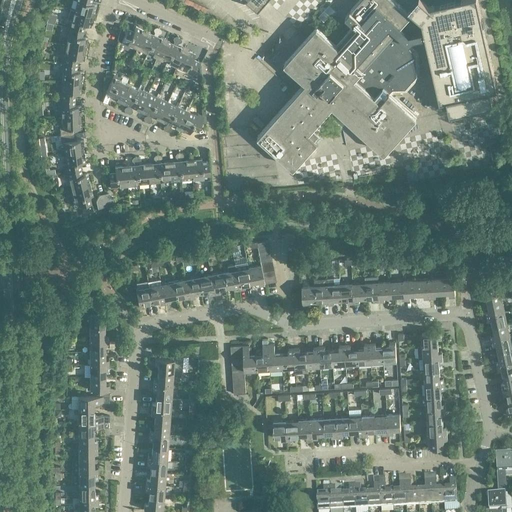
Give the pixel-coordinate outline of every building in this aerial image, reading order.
[(77,0),(75,9),(93,15),(96,4),(91,3),(91,0),(77,0)] [(295,72),(289,79),(290,86),(296,91),(258,134),(258,136),(292,167),(294,167),(318,139),(323,133),(314,126),(332,106),(383,152),(385,151),(416,117),(416,116),(392,94),(394,91),(406,91),(420,76),(418,52),(409,44),(396,32),(401,26),(410,15),(410,14),(394,0),(358,0),(349,10),(350,11),(345,16),(354,24),(336,44),(316,26),(283,62),(295,72)] [(478,0),(454,0),(427,6),(426,4),(417,13),(421,16),(424,30),(409,33),(401,26),(396,32),(409,44),(414,38),(426,36),(440,100),(447,99),(450,113),(493,103),(490,89),(497,88),(478,0)] [(327,7),(320,14),(325,20),(332,13),(327,7)] [(90,26),(93,15),(70,8),(67,19),(70,20),(68,26),(81,29),(82,23),(90,26)] [(134,30),(128,28),(121,24),(117,40),(127,45),(128,43),(138,48),(146,30),(136,25),(134,30)] [(81,29),(68,26),(67,26),(67,34),(69,34),(67,45),(85,48),(87,37),(80,36),(81,29)] [(153,34),(146,30),(138,48),(147,52),(159,27),(157,26),(154,27),(153,29),(154,32),(153,34)] [(159,27),(147,52),(157,57),(165,39),(158,36),(159,34),(161,33),(162,31),(161,28),(159,27)] [(173,43),(165,39),(157,57),(167,61),(179,37),(176,36),(174,36),(173,39),(174,41),(173,43)] [(179,37),(167,61),(177,66),(185,48),(177,45),(178,43),(181,42),(181,40),(181,38),(179,37)] [(85,48),(67,45),(65,55),(63,55),(62,63),(77,64),(78,58),(84,59),(85,48)] [(195,53),(185,48),(177,66),(186,70),(186,72),(192,75),(194,70),(198,61),(193,58),(195,53)] [(77,64),(62,63),(61,70),(63,70),(62,81),(82,82),(82,71),(77,70),(77,64)] [(120,77),(114,74),(108,86),(110,90),(113,91),(110,96),(121,101),(129,84),(119,79),(120,77)] [(82,82),(62,81),(62,91),(59,91),(59,99),(75,99),(75,93),(81,93),(82,82)] [(129,84),(121,101),(128,104),(127,106),(125,107),(124,109),(125,112),(127,113),(138,88),(129,84)] [(148,93),(138,88),(127,113),(129,113),(132,113),(133,110),(132,108),(133,106),(140,110),(148,93)] [(148,93),(140,110),(148,113),(147,115),(144,116),(144,118),(144,121),(146,122),(160,93),(157,92),(155,96),(148,93)] [(160,93),(146,122),(148,123),(151,122),(152,119),(151,117),(152,115),(160,119),(168,102),(160,98),(161,94),(160,93)] [(75,99),(59,99),(60,106),(62,106),(62,117),(81,116),(80,105),(75,105),(75,99)] [(168,102),(160,119),(167,123),(166,124),(164,125),(163,127),(164,130),(166,131),(179,103),(177,101),(175,105),(168,102)] [(179,103),(166,131),(168,132),(171,131),(172,128),(171,126),(172,125),(179,128),(187,111),(178,107),(180,103),(179,103)] [(197,115),(187,111),(179,128),(189,133),(192,128),(197,130),(203,117),(206,117),(205,108),(201,108),(201,115),(198,113),(197,115)] [(81,116),(62,117),(62,128),(60,128),(60,132),(55,133),(55,135),(56,135),(56,136),(76,134),(76,127),(81,127),(81,116)] [(76,134),(56,136),(56,137),(61,136),(61,143),(64,143),(65,153),(84,150),(82,139),(77,140),(76,134)] [(84,150),(65,153),(66,164),(64,164),(65,168),(59,169),(60,173),(65,171),(81,168),(80,162),(85,161),(84,150)] [(179,152),(177,153),(175,155),(175,157),(177,158),(177,160),(169,161),(171,180),(182,179),(179,152)] [(184,154),(182,152),(179,152),(182,179),(192,178),(190,159),(182,160),(182,158),(184,156),(184,154)] [(158,154),(155,155),(154,157),(154,159),(156,161),(156,162),(148,163),(149,182),(160,181),(158,154)] [(162,156),(160,154),(158,154),(160,181),(171,180),(169,161),(161,162),(160,160),(162,158),(162,156)] [(136,156),(134,157),(132,159),(132,161),(134,163),(135,164),(126,165),(128,184),(139,183),(136,156)] [(141,158),(138,156),(136,156),(139,183),(149,182),(148,163),(139,164),(139,162),(141,160),(141,158)] [(202,158),(190,159),(192,178),(203,177),(203,179),(210,179),(209,166),(208,166),(208,161),(202,161),(202,158)] [(117,185),(128,184),(126,165),(115,166),(116,172),(109,173),(111,188),(117,187),(117,185)] [(81,168),(65,171),(67,179),(69,179),(72,189),(90,184),(88,173),(83,175),(81,168)] [(90,184),(72,189),(75,199),(73,200),(74,206),(87,203),(85,197),(93,195),(90,184)] [(268,240),(257,242),(257,246),(258,248),(269,246),(268,240)] [(269,246),(258,248),(259,254),(271,252),(269,246)] [(271,252),(259,254),(260,260),(272,258),(271,252)] [(272,258),(260,260),(261,265),(261,266),(273,263),(272,258)] [(251,282),(248,267),(247,261),(234,264),(239,288),(245,287),(244,284),(251,282)] [(273,263),(261,266),(262,272),(274,269),(273,263)] [(239,288),(234,264),(227,265),(229,271),(223,272),(226,287),(233,286),(233,289),(239,288)] [(261,265),(248,267),(251,282),(258,281),(258,285),(264,283),(263,278),(262,272),(261,266),(261,265)] [(274,269),(262,272),(263,278),(275,275),(274,269)] [(223,272),(211,274),(214,293),(220,292),(219,288),(226,287),(223,272)] [(211,274),(198,276),(201,292),(208,290),(209,294),(214,293),(211,274)] [(275,275),(263,278),(264,283),(276,281),(275,275)] [(198,276),(186,279),(189,297),(195,296),(194,293),(201,292),(198,276)] [(379,300),(378,281),(378,276),(365,276),(365,282),(366,297),(373,297),(373,301),(379,300)] [(454,276),(441,277),(442,293),(449,292),(449,296),(455,295),(454,276)] [(441,277),(428,278),(430,297),(436,297),(435,293),(442,293),(441,277)] [(315,285),(316,300),(322,300),(323,304),(329,303),(327,278),(314,279),(315,285)] [(341,299),(340,283),(334,284),(334,278),(327,278),(329,303),(334,303),(334,299),(341,299)] [(428,278),(416,279),(417,294),(424,294),(424,297),(430,297),(428,278)] [(164,302),(161,283),(160,279),(147,281),(148,286),(151,301),(158,300),(159,303),(164,302)] [(186,279),(173,281),(176,296),(183,295),(183,299),(189,297),(186,279)] [(403,279),(391,280),(392,296),(399,295),(399,299),(404,299),(403,279)] [(416,279),(403,279),(404,299),(410,298),(410,295),(417,294),(416,279)] [(391,280),(378,281),(379,300),(385,300),(384,296),(392,296),(391,280)] [(173,281),(161,283),(164,302),(170,301),(169,298),(176,296),(173,281)] [(365,282),(353,283),(354,302),(360,301),(359,298),(366,297),(365,282)] [(353,283),(340,283),(341,299),(348,299),(348,302),(354,302),(353,283)] [(315,285),(302,286),(303,305),(309,304),(309,301),(316,300),(315,285)] [(499,285),(481,289),(482,295),(485,295),(487,301),(502,298),(499,285)] [(148,286),(135,288),(139,307),(145,306),(145,302),(151,301),(148,286)] [(502,298),(487,301),(488,308),(485,309),(486,314),(505,310),(502,298)] [(505,310),(486,314),(487,320),(491,319),(492,326),(507,323),(505,310)] [(109,313),(89,313),(89,326),(105,326),(105,319),(109,319),(109,313)] [(507,323),(492,326),(493,333),(490,333),(491,339),(510,335),(507,323)] [(105,326),(89,326),(90,339),(109,338),(109,333),(105,333),(105,326)] [(441,331),(422,332),(423,345),(438,344),(438,337),(441,337),(441,331)] [(511,344),(510,335),(491,339),(493,345),(496,344),(497,351),(511,347),(511,344)] [(109,338),(90,339),(90,351),(105,351),(105,344),(109,344),(109,338)] [(389,345),(383,346),(384,361),(397,360),(396,342),(389,342),(389,345)] [(263,353),(256,354),(257,369),(270,368),(268,343),(262,344),(263,353)] [(274,343),(268,343),(270,368),(283,368),(282,352),(275,353),(274,343)] [(364,347),(357,347),(358,363),(371,362),(370,343),(364,343),(364,347)] [(376,343),(370,343),(371,362),(384,361),(383,346),(376,346),(376,343)] [(350,344),(345,345),(346,364),(358,363),(357,347),(351,348),(350,344)] [(438,344),(423,345),(423,358),(443,356),(442,351),(438,351),(438,344)] [(243,351),(244,357),(244,363),(244,369),(244,370),(257,369),(256,354),(250,354),(249,345),(243,345),(243,351)] [(339,349),(332,349),(333,364),(346,364),(345,345),(339,345),(339,349)] [(314,350),(307,351),(308,366),(320,365),(319,346),(313,347),(314,350)] [(325,346),(319,346),(320,365),(333,364),(332,349),(325,349),(325,346)] [(511,347),(497,351),(499,357),(495,358),(497,364),(511,360),(511,347)] [(288,352),(282,352),(283,368),(295,367),(294,348),(288,348),(288,352)] [(308,372),(307,351),(300,351),(300,348),(294,348),(295,367),(296,373),(308,372)] [(105,351),(90,351),(90,364),(109,364),(109,358),(105,358),(105,351)] [(443,356),(423,358),(424,370),(440,369),(439,363),(443,362),(443,356)] [(158,364),(158,371),(173,372),(174,359),(155,357),(154,364),(158,364)] [(511,360),(497,364),(498,370),(501,369),(503,376),(511,373),(511,360)] [(109,364),(90,364),(90,377),(105,376),(105,370),(109,369),(109,364)] [(440,369),(424,370),(425,383),(444,382),(444,376),(440,376),(440,369)] [(173,372),(158,371),(157,378),(153,377),(153,383),(172,384),(173,372)] [(511,373),(503,376),(504,382),(501,383),(502,389),(511,386),(511,373)] [(109,396),(109,389),(109,383),(105,383),(105,376),(90,377),(90,390),(97,390),(97,396),(109,396)] [(444,382),(425,383),(426,396),(441,395),(441,388),(444,388),(444,382)] [(172,384),(153,383),(153,389),(156,389),(156,396),(171,397),(172,384)] [(511,386),(502,389),(503,394),(506,394),(508,400),(511,399),(511,386)] [(441,395),(426,396),(427,408),(445,407),(445,401),(442,402),(441,395)] [(109,402),(109,396),(97,396),(78,396),(78,409),(94,409),(94,402),(109,402)] [(171,397),(156,396),(155,403),(152,402),(151,408),(170,410),(171,397)] [(445,407),(427,408),(427,421),(443,420),(442,413),(446,413),(445,407)] [(170,410),(151,408),(151,414),(154,414),(154,421),(169,422),(170,410)] [(94,409),(78,409),(78,422),(109,421),(109,416),(94,416),(94,409)] [(400,413),(387,414),(388,433),(394,433),(394,429),(401,429),(400,413)] [(387,414),(374,415),(375,430),(382,430),(382,434),(388,433),(387,414)] [(374,415),(362,416),(363,435),(369,434),(368,431),(375,430),(374,415)] [(349,416),(336,417),(338,436),(343,436),(343,432),(350,432),(349,416)] [(362,416),(349,416),(350,432),(357,432),(357,435),(363,435),(362,416)] [(336,417),(324,418),(325,434),(331,433),(332,437),(338,436),(336,417)] [(324,418),(311,419),(312,438),(318,438),(318,434),(325,434),(324,418)] [(298,419),(286,420),(287,440),(293,439),(292,435),(299,435),(298,419)] [(311,419),(298,419),(299,435),(306,435),(306,438),(312,438),(311,419)] [(286,420),(273,421),(274,437),(281,436),(281,440),(287,440),(286,420)] [(443,420),(427,421),(428,434),(447,432),(447,427),(443,427),(443,420)] [(109,421),(78,422),(78,434),(94,434),(94,427),(109,427),(109,421)] [(169,422),(154,421),(153,428),(150,427),(149,433),(168,435),(169,422)] [(447,432),(428,434),(429,447),(444,446),(444,438),(448,438),(447,432)] [(168,435),(149,433),(149,439),(152,439),(152,446),(167,447),(168,435)] [(94,434),(78,434),(78,447),(98,447),(98,441),(94,441),(94,434)] [(167,447),(152,446),(151,453),(148,453),(147,459),(166,460),(167,447)] [(98,447),(78,447),(78,460),(94,460),(94,453),(98,452),(98,447)] [(511,451),(496,452),(498,492),(507,492),(506,472),(511,471),(511,451)] [(166,460),(147,459),(147,464),(150,465),(150,472),(165,473),(166,460)] [(94,460),(78,460),(79,472),(98,472),(98,466),(94,466),(94,460)] [(98,472),(79,472),(79,485),(94,485),(94,478),(98,478),(98,472)] [(165,473),(150,472),(149,478),(146,478),(145,484),(164,485),(165,473)] [(425,490),(418,491),(419,506),(432,505),(430,474),(424,475),(425,490)] [(436,474),(430,474),(432,505),(444,504),(443,489),(437,489),(436,474)] [(410,475),(405,476),(406,507),(419,506),(418,491),(411,491),(410,475)] [(400,492),(393,492),(394,507),(406,507),(405,476),(399,476),(400,492)] [(374,493),(367,493),(368,509),(381,508),(379,477),(373,477),(374,493)] [(385,477),(379,477),(381,508),(394,507),(393,492),(386,492),(385,477)] [(450,489),(443,489),(444,504),(457,504),(456,478),(449,479),(450,489)] [(164,485),(145,484),(145,490),(148,490),(148,497),(163,498),(164,485)] [(349,494),(342,495),(343,510),(356,510),(354,484),(348,485),(349,494)] [(360,484),(354,484),(356,510),(368,509),(367,493),(361,494),(360,484)] [(94,485),(79,485),(79,498),(98,498),(98,492),(94,492),(94,485)] [(335,485),(329,486),(330,511),(343,510),(342,495),(335,495),(335,485)] [(324,496),(317,496),(317,511),(330,511),(329,486),(323,486),(324,496)] [(485,495),(485,511),(502,511),(502,510),(506,510),(505,494),(485,495)] [(163,498),(148,497),(147,503),(144,503),(143,510),(162,511),(163,498)] [(98,498),(79,498),(79,510),(94,510),(94,503),(98,503),(98,498)]
